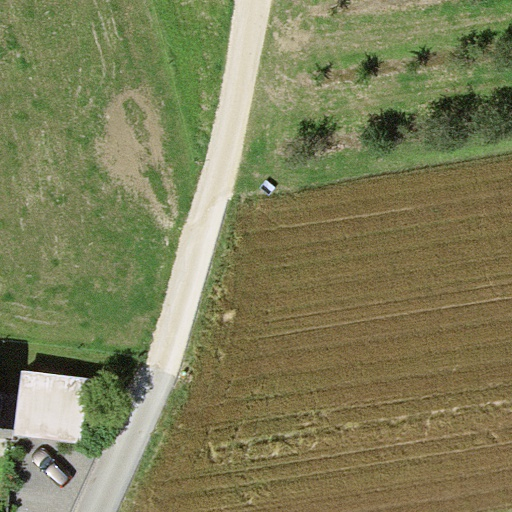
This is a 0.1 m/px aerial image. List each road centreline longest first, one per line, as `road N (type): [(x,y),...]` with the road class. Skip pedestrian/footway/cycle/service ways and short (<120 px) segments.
road 1 (track): [(164,389),(252,0)]
road 2 (residential): [(114,511),(164,389)]
